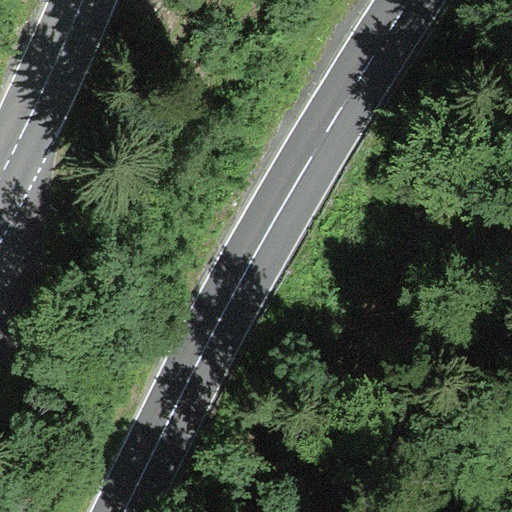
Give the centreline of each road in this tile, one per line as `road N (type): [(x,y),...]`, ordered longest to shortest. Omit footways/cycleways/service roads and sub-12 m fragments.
road 1 (tertiary): [(409,0),(200,357),(123,511)]
road 2 (tertiary): [(0,173),(82,0)]
